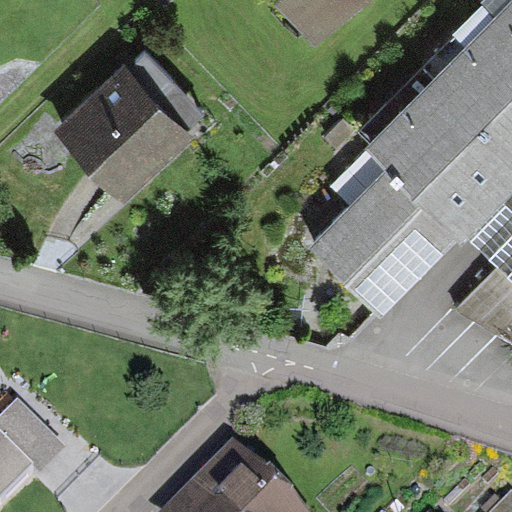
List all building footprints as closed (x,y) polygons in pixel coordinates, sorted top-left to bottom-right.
[(321,0),(295,0),(308,13),(321,0)] [(511,198),(511,1),(366,152),(386,170),(309,247),(381,319),(458,242),(464,247),(511,198)] [(178,126),(118,53),(47,112),(107,185),(178,126)] [(0,507),(38,471),(0,432),(0,507)] [(297,511),(235,450),(171,511),(297,511)]
